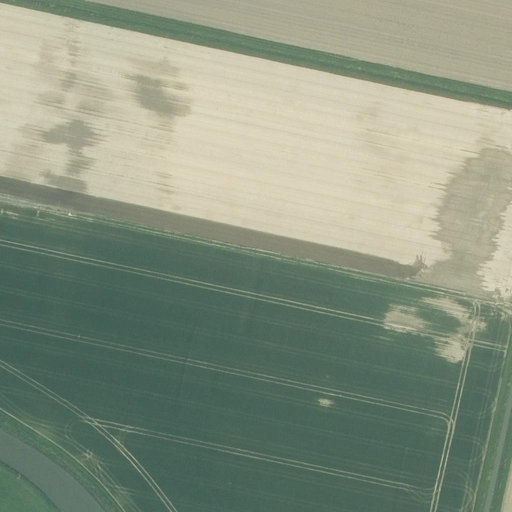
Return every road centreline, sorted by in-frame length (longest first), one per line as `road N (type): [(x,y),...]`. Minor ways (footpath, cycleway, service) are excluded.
road 1 (track): [(0,197),(511,305)]
road 2 (track): [(511,95),(56,0)]
road 3 (track): [(511,346),(475,511)]
road 4 (track): [(119,511),(69,460),(0,413)]
